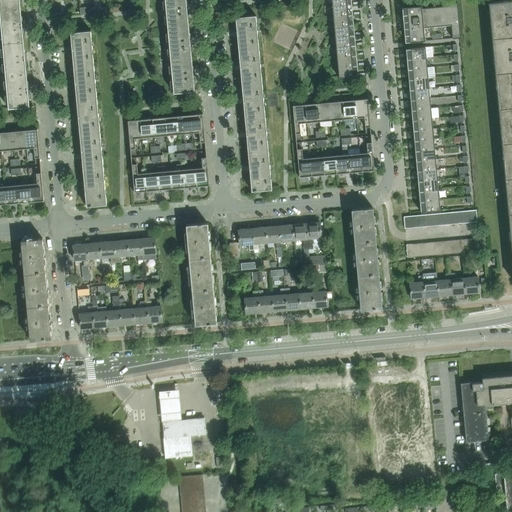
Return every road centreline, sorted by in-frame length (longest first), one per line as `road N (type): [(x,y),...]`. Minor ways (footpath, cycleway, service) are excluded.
road 1 (secondary): [(72,369),(479,328)]
road 2 (residential): [(225,209),(368,198),(386,186),(373,0)]
road 3 (residential): [(38,0),(57,225)]
road 4 (residential): [(225,209),(204,0)]
road 5 (residential): [(57,225),(225,209)]
road 6 (residential): [(57,225),(72,369)]
